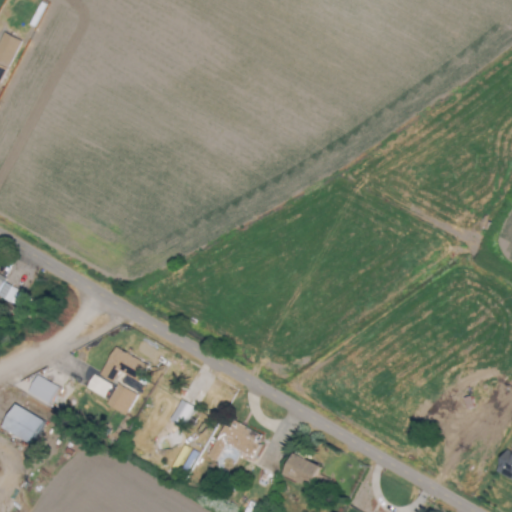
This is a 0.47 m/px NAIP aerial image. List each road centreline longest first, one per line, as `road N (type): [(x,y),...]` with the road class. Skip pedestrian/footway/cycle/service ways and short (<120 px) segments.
road 1 (residential): [(470,511),(0,236)]
road 2 (residential): [(111,301),(0,362)]
